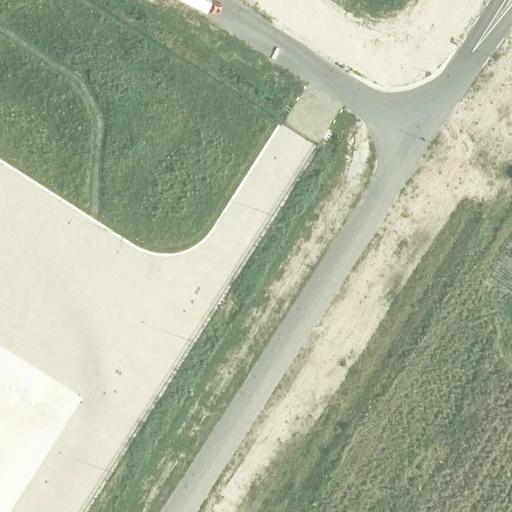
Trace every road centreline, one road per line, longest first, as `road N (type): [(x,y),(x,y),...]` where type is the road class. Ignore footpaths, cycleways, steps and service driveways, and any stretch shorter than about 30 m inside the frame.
road 1 (unclassified): [(180,511),(417,131)]
road 2 (unclassified): [(417,131),(205,0)]
road 3 (unclassified): [(417,131),(511,0)]
